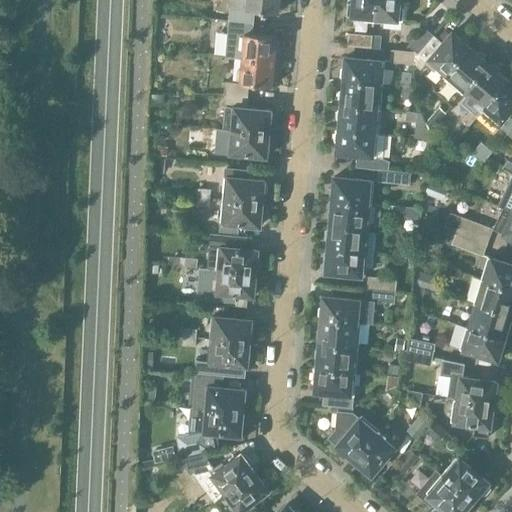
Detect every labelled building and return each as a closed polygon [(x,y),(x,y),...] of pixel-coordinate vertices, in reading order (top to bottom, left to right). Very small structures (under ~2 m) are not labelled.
[(247,0),(246,10),(278,13),(279,9),(282,9),(283,0),(247,0)] [(374,21),(376,0),(353,0),(353,3),(348,2),(347,15),(365,17),(365,20),(374,21)] [(376,0),(374,21),(383,22),(384,19),(402,20),(404,7),(399,7),(399,0),(376,0)] [(226,57),(228,57),(242,58),(274,61),(275,50),(279,50),(280,40),(276,40),(276,37),(244,34),(246,22),(230,20),(226,57)] [(418,52),(433,35),(424,27),(409,45),(418,52)] [(446,73),(469,46),(468,45),(468,42),(463,37),(460,38),(452,31),(443,43),(433,35),(418,52),(415,52),(413,64),(415,64),(421,69),(427,61),(434,67),(436,64),(446,73)] [(349,33),(348,44),(372,47),(373,35),(349,33)] [(381,36),(373,35),(372,47),(380,48),(381,36)] [(464,89),(487,62),(486,60),(485,57),(481,53),(476,52),(469,46),(446,73),(444,76),(451,82),(453,80),(464,89)] [(413,64),(415,52),(391,49),(390,61),(413,64)] [(228,57),(226,57),(215,56),(214,64),(227,66),(228,57)] [(344,79),(379,83),(380,69),(383,70),(384,61),(346,57),(345,67),(342,69),(341,76),(344,79)] [(224,81),(223,93),(248,95),(249,84),(271,86),(272,82),(275,83),(276,73),(273,73),(274,61),(242,58),(240,83),(224,81)] [(483,109),(485,107),(508,80),(501,73),(500,70),(495,65),(492,65),(490,64),(467,91),(477,100),(475,103),(483,109)] [(402,86),(410,86),(411,72),(402,72),(401,86),(402,86)] [(381,93),(382,83),(379,83),(344,79),(342,89),(340,92),(339,99),(341,102),(341,105),(376,108),(377,106),(378,92),(381,93)] [(508,80),(485,107),(495,115),(493,118),(500,124),(511,109),(511,80),(508,80)] [(402,86),(401,97),(413,98),(413,92),(411,87),(410,86),(402,86)] [(248,95),(223,93),(222,106),(231,107),(229,129),(268,133),(269,124),(272,121),(272,115),(270,113),(270,111),(247,108),(248,95)] [(429,114),(422,100),(415,108),(417,111),(421,112),(428,129),(444,113),(437,106),(429,114)] [(340,121),(338,130),(377,134),(378,124),(375,124),(376,110),(376,108),(341,105),(341,109),(338,111),(337,118),(340,121)] [(470,110),(461,120),(468,126),(477,116),(470,110)] [(427,138),(428,136),(428,135),(428,129),(421,112),(417,111),(409,111),(408,121),(415,122),(414,137),(427,138)] [(207,127),(218,128),(218,119),(208,118),(207,127)] [(404,127),(386,125),(385,134),(404,136),(404,127)] [(217,138),(218,128),(207,127),(206,137),(217,138)] [(267,143),(268,133),(229,129),(228,138),(231,138),(230,153),(266,156),(266,154),(269,152),(270,145),(267,143)] [(379,169),(388,170),(389,161),(381,158),(383,134),(377,134),(338,130),(338,131),(335,133),(335,140),(337,143),(337,152),(357,154),(356,167),(379,169)] [(511,172),(503,168),(486,159),(480,169),(511,185),(511,208),(511,211),(511,172)] [(503,168),(511,172),(511,162),(507,160),(503,168)] [(413,171),(423,173),(424,173),(425,163),(417,161),(414,164),(413,171)] [(264,180),(249,179),(250,169),(226,167),(223,199),(262,203),(262,193),(265,191),(266,185),(264,182),(264,180)] [(410,172),(388,170),(379,169),(377,181),(409,184),(410,172)] [(330,196),(332,198),(368,202),(369,189),(372,189),(373,180),(334,176),(333,186),(330,188),(330,196)] [(424,193),(443,200),(448,188),(429,181),(424,193)] [(197,197),(209,198),(210,189),(198,188),(197,197)] [(208,207),(209,198),(197,197),(197,205),(208,207)] [(371,203),(368,202),(332,198),(331,209),(328,211),(328,218),(330,220),(330,223),(330,224),(366,228),(366,226),(367,212),(370,212),(371,203)] [(261,213),(262,203),(223,199),(222,208),(225,209),(223,223),(259,226),(260,224),(262,222),(263,215),(261,213)] [(421,208),(420,208),(405,206),(404,217),(420,218),(421,208)] [(511,211),(503,208),(493,228),(511,237),(511,211)] [(458,230),(488,241),(493,228),(450,212),(445,226),(458,230)] [(328,240),(327,250),(366,253),(367,243),(364,243),(365,230),(366,228),(330,224),(329,229),(326,231),(326,237),(328,240)] [(488,241),(458,230),(453,243),(483,255),(488,241)] [(257,250),(248,249),(249,238),(211,234),(210,247),(221,248),(220,261),(217,260),(216,269),(255,273),(256,263),(258,261),(259,254),(257,252),(257,250)] [(418,248),(403,246),(402,255),(417,257),(418,248)] [(373,254),(366,253),(327,250),(327,251),(325,253),(324,260),(326,262),(325,272),(364,276),(365,267),(372,267),(373,254)] [(184,266),(197,267),(198,259),(170,256),(169,265),(184,266)] [(485,279),(511,287),(511,263),(489,256),(486,265),(489,266),(485,279)] [(197,267),(184,266),(183,275),(196,276),(197,267)] [(255,273),(216,269),(216,278),(219,279),(217,292),(253,296),(253,293),(256,291),(256,285),(254,283),(255,273)] [(439,277),(418,271),(414,283),(435,290),(439,277)] [(368,276),(367,288),(395,291),(396,279),(368,276)] [(511,287),(485,279),(482,278),(479,287),(482,288),(478,301),(511,312),(511,287)] [(420,308),(424,287),(415,286),(415,287),(414,287),(411,307),(420,308)] [(395,291),(367,288),(366,300),(394,303),(395,299),(395,291)] [(321,318),(357,321),(358,309),(361,309),(362,300),(323,296),(322,306),(320,308),(319,314),(321,317),(321,318)] [(467,326),(470,327),(504,339),(508,329),(511,327),(511,323),(511,319),(511,318),(511,316),(477,305),(473,317),(470,316),(467,326)] [(210,338),(249,342),(249,333),(252,331),(253,324),(251,322),(251,319),(215,316),(214,330),(211,330),(210,338)] [(359,332),(360,322),(357,321),(321,318),(320,329),(317,330),(317,337),(319,340),(319,344),(354,347),(354,345),(356,331),(359,332)] [(504,339),(470,327),(466,340),(463,339),(460,348),(498,360),(501,350),(504,348),(506,342),(504,339)] [(183,336),(196,337),(197,329),(184,328),(183,336)] [(195,347),(196,337),(183,336),(182,345),(195,347)] [(406,349),(432,355),(435,343),(409,337),(406,349)] [(248,352),(249,342),(210,338),(209,348),(212,348),(211,362),(247,366),(247,363),(250,361),(250,355),(248,352)] [(319,344),(319,346),(319,348),(316,350),(315,357),(318,359),(317,369),(352,372),(355,373),(356,363),(353,363),(354,349),(354,347),(319,344)] [(429,368),(432,355),(406,349),(405,349),(402,362),(429,368)] [(352,372),(317,369),(317,370),(313,373),(313,380),(316,382),(315,391),(353,395),(354,386),(351,385),(352,372)] [(189,407),(242,413),(243,403),(246,401),(247,394),(244,391),(244,389),(221,387),(222,375),(195,372),(191,406),(189,406),(189,407)] [(454,398),(493,404),(495,395),(498,393),(499,386),(497,384),(497,381),(452,374),(450,390),(455,391),(454,398)] [(372,397),(368,390),(357,395),(360,402),(372,397)] [(422,393),(408,390),(407,395),(420,406),(422,393)] [(177,398),(177,406),(189,408),(189,407),(189,406),(190,399),(177,398)] [(492,414),(493,404),(454,398),(453,407),(456,408),(454,421),(475,424),(473,435),(488,437),(489,427),(490,427),(490,425),(493,423),(494,416),(492,414)] [(189,408),(177,406),(176,415),(188,416),(189,408)] [(242,421),(242,413),(189,407),(189,408),(187,432),(175,434),(178,454),(206,449),(201,432),(240,435),(241,434),(243,432),(244,424),(242,421)] [(347,454),(354,460),(379,430),(372,424),(369,427),(359,418),(358,419),(353,414),(353,408),(339,407),(338,427),(328,438),(338,446),(338,450),(343,454),(347,454)] [(433,420),(423,412),(407,430),(417,439),(433,420)] [(453,437),(434,422),(426,431),(445,447),(453,437)] [(379,430),(354,460),(361,466),(361,470),(366,474),(370,473),(371,475),(394,447),(384,438),(386,436),(379,430)] [(413,450),(419,456),(422,458),(428,451),(419,443),(413,450)] [(405,473),(413,463),(419,456),(413,450),(409,447),(395,465),(405,473)] [(216,500),(254,472),(249,464),(249,461),(246,455),(242,455),(241,453),(224,466),(222,462),(213,468),(203,454),(181,459),(190,473),(194,470),(216,500)] [(442,474),(472,500),(479,491),(482,493),(486,493),(490,488),(490,484),(460,458),(451,468),(449,466),(442,474)] [(429,505),(434,499),(448,511),(467,511),(467,510),(465,508),(472,500),(442,474),(434,468),(414,493),(429,505)] [(260,480),(254,472),(216,500),(224,511),(246,511),(254,506),(251,502),(268,490),(267,488),(268,485),(264,480),(260,480)] [(212,503),(202,511),(215,511),(217,511),(212,503)]
